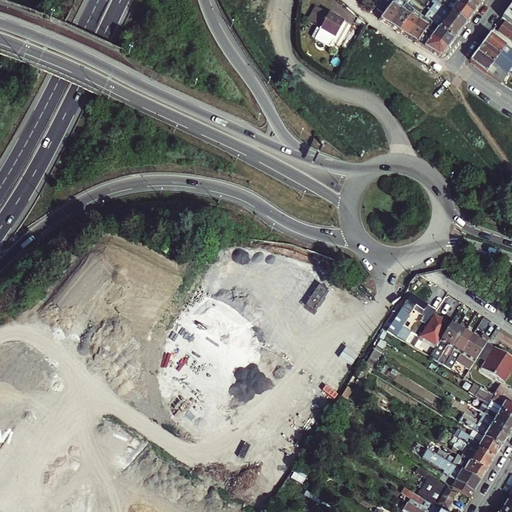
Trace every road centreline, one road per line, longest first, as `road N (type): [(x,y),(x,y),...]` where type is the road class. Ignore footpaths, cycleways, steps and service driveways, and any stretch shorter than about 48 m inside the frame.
road 1 (trunk): [(0,266),(81,201),(161,180),(231,192),(293,229),(371,249)]
road 2 (trunk): [(0,42),(210,133),(331,196),(350,217)]
road 3 (trunk): [(334,167),(0,26)]
road 4 (trunk): [(0,228),(121,0)]
road 5 (residential): [(405,164),(380,110),(319,86),(295,67),(282,40),(287,0)]
road 6 (trunk): [(334,167),(282,132),(204,0)]
road 7 (trunk): [(98,0),(0,187)]
road 8 (unknown): [(61,356),(30,335),(76,268),(97,244),(130,256)]
road 9 (unknown): [(130,256),(156,272),(158,291),(90,390)]
road 10 (unknown): [(130,256),(61,356)]
road 11 (unknown): [(90,390),(113,404),(83,431),(100,442),(101,475)]
